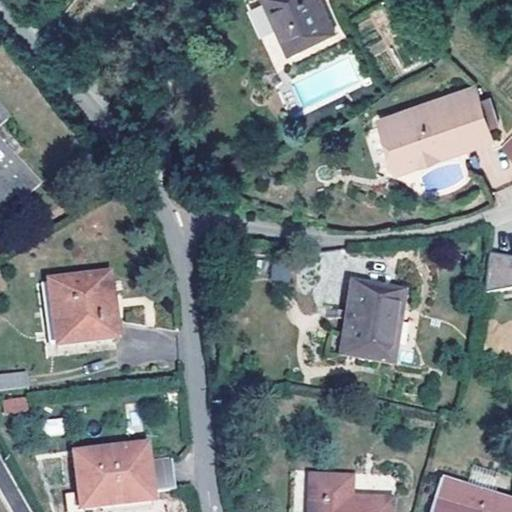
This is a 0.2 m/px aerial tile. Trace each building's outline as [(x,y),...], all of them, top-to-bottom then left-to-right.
[(266,0),(291,51),(322,36),(326,45),(340,39),(321,0),(266,0)] [(412,148),(436,142),(437,146),(468,139),(469,144),(490,139),(477,87),(380,109),(392,161),(414,156),(412,148)] [(0,126),(9,117),(0,108),(0,207),(15,194),(21,201),(38,187),(0,145),(0,126)] [(511,161),(511,134),(499,148),(511,161)] [(437,146),(436,142),(412,148),(414,156),(469,144),(468,139),(437,146)] [(496,145),(475,152),(487,188),(508,181),(496,145)] [(511,259),(507,262),(483,259),(477,304),(511,296),(511,259)] [(274,268),(273,283),(286,283),(287,269),(274,268)] [(46,283),(54,347),(117,339),(110,276),(46,283)] [(349,284),(341,334),(347,335),(343,359),(388,366),(401,293),(349,284)] [(338,358),(343,359),(347,335),(341,334),(338,358)] [(0,378),(0,392),(27,389),(26,376),(0,378)] [(24,399),(3,402),(6,417),(25,415),(24,399)] [(77,496),(78,511),(152,503),(151,493),(175,489),(171,460),(147,462),(145,447),(72,456),(77,496)] [(470,469),(464,490),(490,498),(496,476),(470,469)] [(308,476),(306,511),(389,511),(390,499),(349,497),(349,477),(308,476)] [(511,511),(511,505),(490,498),(464,490),(439,483),(430,511),(511,511)] [(152,503),(78,511),(77,496),(65,498),(66,511),(121,511),(152,508),(152,503)]
